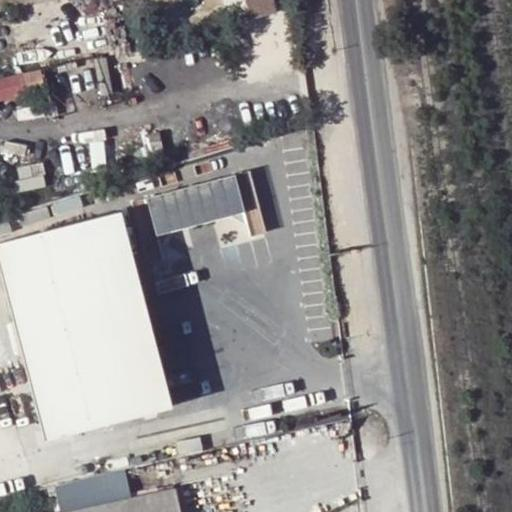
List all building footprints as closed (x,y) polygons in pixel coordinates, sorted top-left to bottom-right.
[(274,13),(271,0),(245,0),(250,19),(274,13)] [(45,71),(0,74),(0,99),(47,96),(45,71)] [(164,254),(162,244),(173,226),(194,220),(208,216),(230,211),(248,221),(251,231),(265,227),(250,169),(134,200),(150,258),(164,254)] [(178,403),(123,210),(0,242),(0,259),(47,436),(178,403)] [(208,216),(194,220),(198,233),(212,229),(208,216)] [(180,511),(176,488),(68,511),(180,511)]
